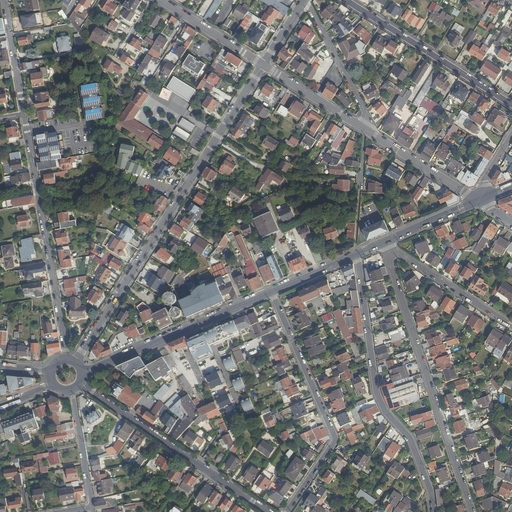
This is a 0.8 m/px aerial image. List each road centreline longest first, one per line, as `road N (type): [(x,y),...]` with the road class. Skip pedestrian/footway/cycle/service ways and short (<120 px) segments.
road 1 (residential): [(263,65),(77,362)]
road 2 (residential): [(356,253),(373,382),(415,452),(435,511)]
road 3 (residential): [(391,254),(472,511)]
road 4 (residential): [(24,115),(65,358)]
road 5 (residential): [(271,291),(333,433),(286,511)]
road 6 (residential): [(80,384),(267,511)]
road 7 (secondary): [(271,291),(83,373)]
road 8 (residential): [(346,0),(511,104)]
road 9 (residential): [(371,133),(305,0)]
road 10 (residential): [(391,254),(511,326)]
road 11 (residential): [(263,65),(371,133)]
road 12 (residential): [(371,133),(478,200)]
road 13 (residential): [(159,0),(263,65)]
